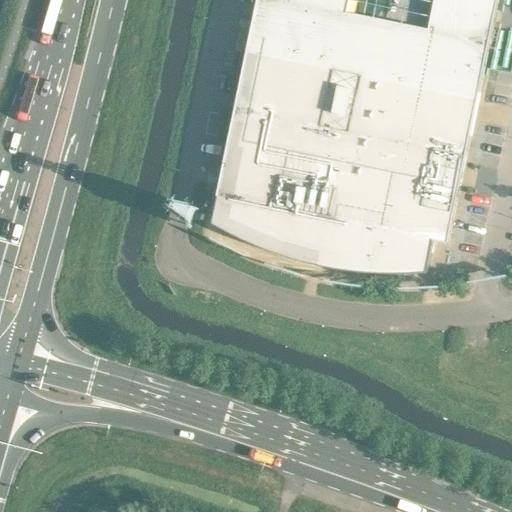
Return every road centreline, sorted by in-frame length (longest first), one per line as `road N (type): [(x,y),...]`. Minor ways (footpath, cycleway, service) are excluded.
road 1 (unclassified): [(511,306),(431,319),(351,318),(275,299),(194,264),(184,250),(183,218),(227,0)]
road 2 (secondary): [(479,511),(303,445),(15,367)]
road 3 (primary): [(15,367),(114,0)]
road 4 (primary): [(60,0),(0,216)]
